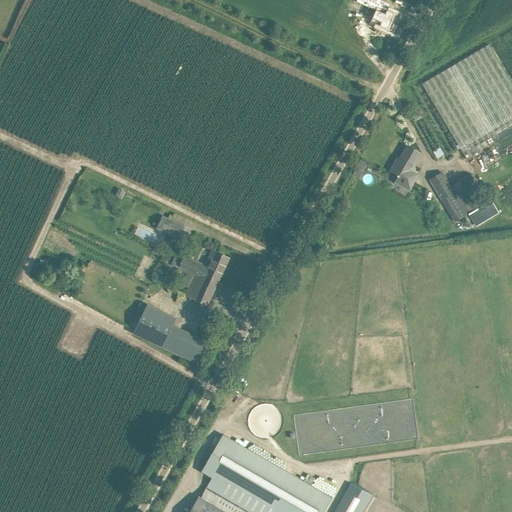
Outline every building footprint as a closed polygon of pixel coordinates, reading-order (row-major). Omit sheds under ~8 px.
[(356,0),(356,2),(375,10),(371,21),(377,23),(377,24),(391,31),(398,16),(387,11),(390,4),(380,0),(356,0)] [(488,45),(422,84),(427,92),(458,145),(466,159),(488,146),(485,141),(511,124),(511,84),(494,53),(488,45)] [(419,113),(412,116),(415,121),(421,118),(419,113)] [(420,154),(408,146),(398,164),(396,163),(391,172),(398,176),(397,177),(399,178),(396,182),(407,188),(416,173),(411,169),(420,154)] [(357,177),(366,163),(360,159),(351,173),(357,177)] [(433,178),(429,180),(455,222),(459,220),(464,217),(484,204),(467,176),(455,184),(458,190),(456,191),(444,171),(433,178)] [(184,226),(166,218),(162,216),(157,228),(161,229),(179,238),(184,226)] [(153,252),(152,253),(159,256),(162,251),(155,247),(154,250),(153,252)] [(229,258),(220,254),(213,251),(206,265),(185,255),(182,261),(175,257),(172,263),(173,266),(179,268),(178,270),(188,274),(183,285),(189,288),(186,295),(207,305),(229,258)] [(145,294),(85,266),(71,296),(131,324),(145,294)] [(147,304),(133,333),(158,345),(188,359),(189,360),(198,364),(209,343),(200,338),(173,326),(176,318),(147,304)] [(323,511),(332,498),(223,434),(201,472),(212,478),(207,486),(201,498),(198,497),(189,511),(323,511)] [(362,511),(373,495),(351,483),(334,511),(362,511)]
